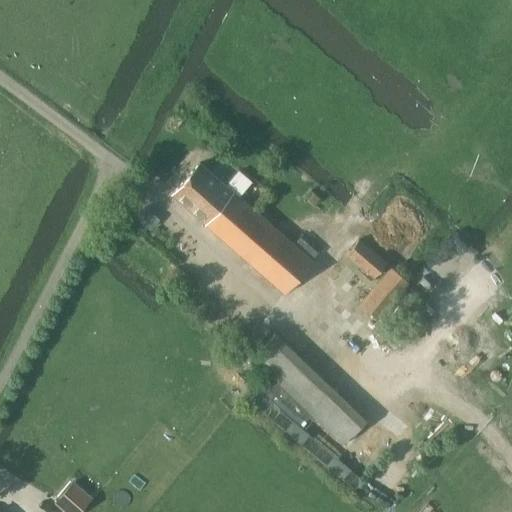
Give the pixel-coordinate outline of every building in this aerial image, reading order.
[(282,292),(310,260),(236,195),(249,181),(236,169),(223,184),(197,162),(169,194),(282,292)] [(361,306),(379,321),(390,330),(401,340),(432,303),(410,284),(391,269),(375,289),(369,284),(386,263),(359,239),(346,254),(362,267),(348,283),(367,299),(361,306)] [(272,330),(250,353),(343,441),(365,417),(272,330)] [(332,451),(309,433),(302,441),(326,459),(332,451)] [(361,487),(379,499),(403,463),(385,451),(361,487)] [(332,454),(327,464),(345,474),(351,464),(332,454)] [(56,498),(71,511),(75,511),(90,496),(72,480),(56,498)]
